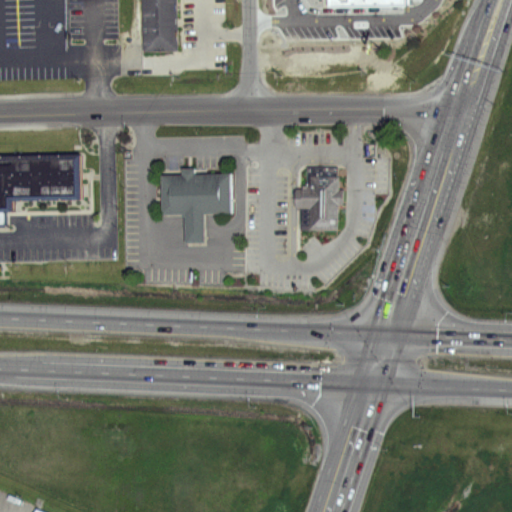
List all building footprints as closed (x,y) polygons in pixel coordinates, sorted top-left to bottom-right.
[(145,0),(177,0),(178,43),(145,44),(145,0)] [(0,156),(84,154),(85,210),(12,212),(12,226),(0,226),(0,156)] [(183,160),(197,160),(197,170),(232,169),(233,208),(205,209),(206,235),(186,235),(185,207),(165,208),(164,168),(183,167),(183,160)] [(310,162),(338,161),(339,184),(344,184),(344,201),(335,201),(336,224),(311,225),(311,204),(299,205),(298,182),(310,182),(310,162)] [(34,511),(38,502),(64,511),(34,511)]
